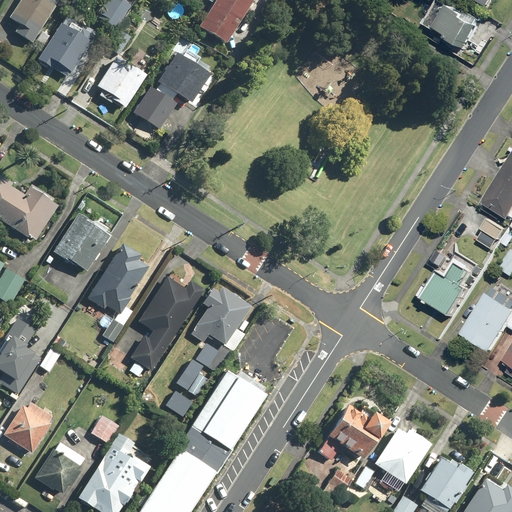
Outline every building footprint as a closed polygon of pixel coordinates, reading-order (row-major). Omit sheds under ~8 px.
[(44,2),(44,0),(17,0),(6,20),(17,26),(12,34),(31,45),(53,8),(44,2)] [(126,8),(113,0),(106,0),(94,20),(112,31),(126,8)] [(213,0),(195,29),(223,46),(251,2),(248,0),(213,0)] [(474,0),(487,8),(492,0),(474,0)] [(450,41),(463,50),(482,21),(470,13),(468,17),(452,8),(438,31),(451,39),(450,41)] [(35,62),(50,72),(54,65),(68,74),(93,36),(77,25),(73,30),(60,22),(35,62)] [(128,38),(119,32),(108,50),(118,56),(128,38)] [(156,83),(159,85),(153,94),(147,90),(130,114),(156,131),(173,107),(169,104),(175,96),(188,105),(207,77),(174,55),(156,83)] [(112,59),(94,89),(107,97),(106,99),(123,110),(143,78),(112,59)] [(511,218),(511,162),(486,204),(511,220),(511,218)] [(0,222),(33,243),(42,228),(56,206),(28,188),(25,193),(0,176),(0,222)] [(104,232),(105,230),(90,221),(89,223),(74,215),(52,254),(85,273),(108,234),(104,232)] [(493,249),(499,240),(500,240),(506,230),(490,220),(483,230),(485,231),(480,240),(493,249)] [(135,262),(138,256),(119,245),(87,300),(103,310),(105,307),(119,315),(146,269),(135,262)] [(450,261),(437,252),(431,261),(444,270),(450,261)] [(511,252),(501,268),(511,275),(511,252)] [(459,260),(448,277),(440,272),(423,299),(451,316),(468,289),(465,288),(475,273),(470,270),(471,268),(459,260)] [(24,281),(5,269),(0,277),(0,300),(10,306),(24,281)] [(149,372),(201,291),(187,282),(182,289),(164,277),(135,322),(150,332),(146,338),(142,336),(128,358),(149,372)] [(213,292),(209,289),(199,304),(205,308),(188,335),(202,344),(207,336),(223,346),(248,307),(218,289),(215,294),(213,292)] [(511,298),(496,289),(492,296),(489,295),(463,335),(491,353),(511,320),(511,298)] [(102,315),(96,324),(105,329),(100,337),(111,343),(121,326),(102,315)] [(15,319),(0,345),(0,374),(1,376),(0,377),(0,385),(18,396),(39,359),(23,350),(34,330),(15,319)] [(60,353),(50,347),(38,367),(48,373),(60,353)] [(228,353),(218,347),(206,366),(216,373),(228,353)] [(511,349),(503,362),(506,364),(505,366),(511,370),(509,374),(511,375),(511,349)] [(186,511),(209,475),(213,477),(266,389),(238,373),(234,379),(223,372),(138,511),(186,511)] [(29,405),(26,410),(20,406),(1,436),(30,454),(49,425),(46,422),(49,417),(29,405)] [(349,409),(343,405),(323,439),(324,439),(325,439),(316,453),(329,461),(338,447),(363,461),(384,425),(371,418),(373,415),(359,407),(355,414),(348,410),(349,409)] [(117,426),(100,416),(89,434),(105,445),(117,426)] [(371,465),(403,485),(428,446),(404,431),(402,434),(394,430),(371,465)] [(117,511),(136,483),(138,485),(148,468),(139,463),(125,455),(131,445),(116,435),(75,501),(93,511),(117,511)] [(53,452),(50,451),(33,479),(59,496),(66,485),(71,488),(80,474),(75,471),(82,459),(57,444),(53,452)] [(436,459),(416,492),(424,497),(422,500),(442,511),(443,511),(445,510),(446,511),(450,505),(452,506),(463,488),(461,486),(469,474),(467,473),(468,472),(457,465),(457,466),(440,456),(437,460),(436,459)] [(372,472),(364,467),(354,485),(362,490),(372,472)] [(351,480),(335,470),(319,495),(335,505),(351,480)] [(482,479),(460,511),(508,511),(511,507),(511,490),(503,485),(500,490),(482,479)] [(389,491),(375,483),(368,496),(382,504),(389,491)] [(391,511),(411,511),(415,506),(401,497),(391,511)]
